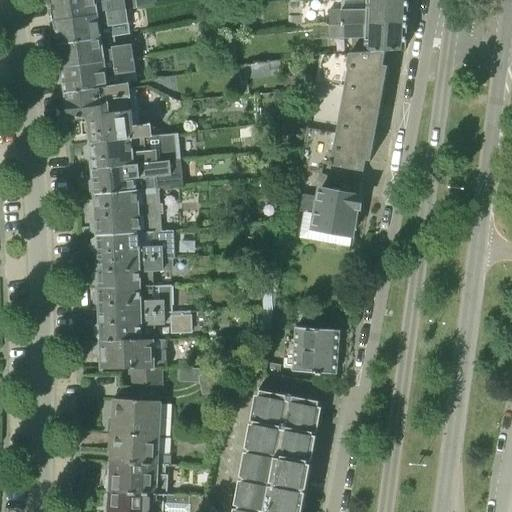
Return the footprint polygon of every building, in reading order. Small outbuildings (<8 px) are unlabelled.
[(127,10),(139,7),(156,4),(154,0),(104,0),(105,1),(97,3),(97,0),(51,0),(54,21),(127,10)] [(329,25),(407,22),(408,0),(341,0),(342,10),(328,11),(329,25)] [(58,45),(103,38),(101,26),(109,25),(109,27),(129,24),(127,10),(54,21),(58,45)] [(353,53),(386,51),(405,50),(407,22),(329,25),(330,39),(351,39),(353,53)] [(62,70),(135,59),(132,44),(112,47),(112,50),(105,51),(103,38),(58,45),(62,70)] [(341,111),(374,117),(386,51),(353,53),(322,54),(316,82),(345,88),(341,111)] [(65,93),(124,84),(122,75),(136,72),(135,59),(62,70),(65,93)] [(82,118),(139,110),(137,88),(130,89),(130,84),(124,84),(65,93),(68,119),(82,118)] [(90,144),(146,138),(153,137),(152,124),(150,124),(150,125),(141,125),(139,110),(82,118),(82,122),(83,135),(89,135),(90,144)] [(374,117),(341,111),(337,133),(308,128),(300,170),(322,174),(324,164),(330,161),(330,166),(364,172),(374,117)] [(93,169),(169,161),(168,149),(147,151),(146,138),(90,144),(90,146),(86,149),(87,158),(92,159),(93,169)] [(95,193),(137,190),(136,179),(155,177),(157,189),(184,186),(181,159),(169,161),(93,169),(93,178),(89,181),(90,191),(95,193)] [(304,213),(302,227),(353,236),(358,209),(360,209),(363,197),(358,196),(361,181),(334,176),(332,191),(318,188),(316,197),(303,194),(299,212),(304,213)] [(97,237),(155,232),(154,215),(164,214),(163,204),(153,205),(152,189),(137,190),(95,193),(96,217),(92,220),(93,231),(97,233),(97,237)] [(98,261),(173,258),(173,246),(171,246),(170,232),(155,232),(97,237),(93,239),(93,250),(98,252),(98,261)] [(99,288),(154,286),(154,272),(174,271),(173,258),(98,261),(98,271),(94,273),(95,283),(99,285),(99,288)] [(100,314),(176,313),(176,300),(155,300),(154,286),(99,288),(99,291),(95,293),(95,302),(100,304),(100,314)] [(101,341),(155,340),(155,326),(166,325),(165,322),(171,322),(172,334),(193,333),(192,314),(172,315),(172,313),(176,313),(100,314),(100,325),(96,327),(96,336),(101,338),(101,341)] [(296,327),(293,371),(336,374),(340,330),(296,327)] [(155,350),(155,340),(101,341),(101,345),(97,347),(97,354),(101,356),(102,369),(132,369),(167,368),(166,350),(155,350)] [(223,392),(229,392),(234,367),(200,370),(202,376),(198,377),(203,396),(213,393),(223,392)] [(163,386),(163,368),(132,369),(133,388),(163,386)] [(298,511),(319,402),(260,391),(237,511),(298,511)] [(113,435),(161,437),(163,402),(115,399),(113,435)] [(112,462),(169,465),(171,465),(171,456),(159,455),(161,437),(113,435),(112,462)] [(110,491),(168,494),(169,465),(112,462),(111,475),(108,476),(107,488),(111,489),(110,491)] [(202,511),(205,496),(168,495),(110,491),(107,495),(110,506),(109,511),(202,511)] [(205,496),(202,511),(219,511),(221,505),(208,496),(205,496)]
